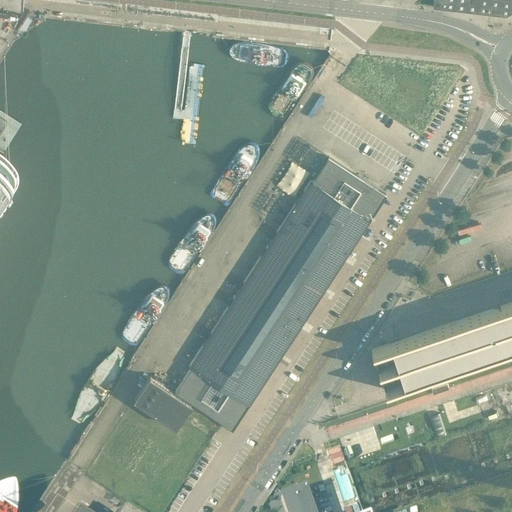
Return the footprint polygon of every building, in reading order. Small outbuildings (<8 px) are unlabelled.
[(511,0),(432,0),(432,6),(506,15),(511,9),(511,0)] [(359,52),(344,78),(408,116),(400,130),(420,142),(465,66),(460,63),(363,55),(359,52)] [(232,428),(373,211),(385,193),(378,189),(328,156),(312,180),(310,179),(189,365),(191,366),(175,390),(193,402),(221,421),(232,428)] [(384,389),(511,345),(511,301),(371,349),(384,389)] [(149,375),(134,398),(175,425),(190,403),(149,375)] [(439,412),(429,415),(435,433),(436,434),(445,431),(439,412)] [(391,438),(380,442),(381,446),(393,442),(391,438)] [(315,511),(313,505),(309,506),(305,492),(280,500),(284,511),(315,511)]
